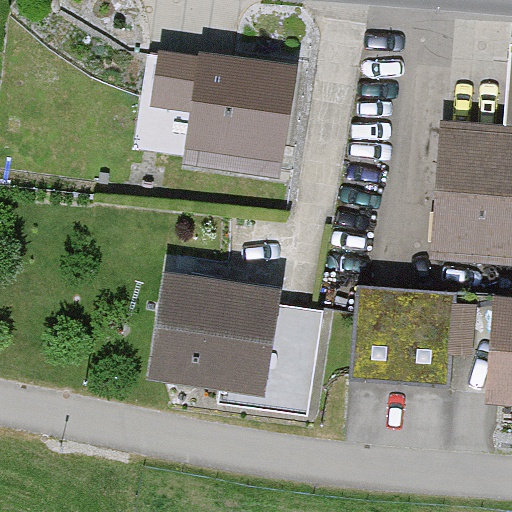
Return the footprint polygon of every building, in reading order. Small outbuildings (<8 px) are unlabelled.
[(187,42),(179,142),(280,150),(288,50),(187,42)] [(503,132),(441,129),(434,270),(511,273),(511,56),(506,56),(503,132)] [(280,272),(158,265),(151,379),(272,386),(280,272)] [(375,290),(371,387),(491,393),(496,296),(375,290)] [(511,401),(511,291),(507,291),(503,401),(511,401)]
